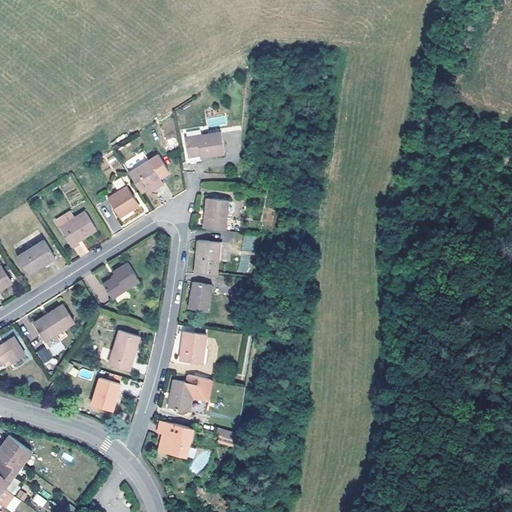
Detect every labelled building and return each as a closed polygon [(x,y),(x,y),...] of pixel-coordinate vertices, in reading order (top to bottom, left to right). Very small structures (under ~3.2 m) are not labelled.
[(189,155),(200,153),(201,156),(226,152),(222,131),(186,137),(189,155)] [(124,163),(142,191),(149,187),(161,180),(160,178),(170,172),(159,154),(150,160),(144,151),(124,163)] [(116,188),(124,185),(121,178),(113,182),(116,188)] [(164,184),(161,180),(149,187),(152,192),(164,184)] [(128,186),(108,198),(121,216),(140,205),(128,186)] [(208,197),(206,227),(226,229),(229,199),(208,197)] [(86,211),(61,227),(73,246),(79,243),(78,241),(97,229),(86,211)] [(243,235),(242,250),(254,251),(256,236),(243,235)] [(20,256),(18,256),(29,274),(56,257),(44,239),(26,251),(20,256)] [(199,240),(196,274),(218,275),(220,247),(210,245),(210,240),(199,240)] [(80,257),(88,251),(82,242),(74,247),(80,257)] [(16,248),(20,256),(26,251),(22,245),(16,248)] [(117,275),(104,283),(112,298),(140,281),(129,262),(114,271),(117,275)] [(0,290),(13,282),(2,265),(0,266),(0,290)] [(194,282),(190,307),(209,310),(213,286),(194,282)] [(64,304),(45,316),(46,318),(36,324),(50,347),(66,336),(62,330),(75,321),(64,304)] [(140,335),(121,330),(110,364),(129,369),(134,352),(136,352),(140,335)] [(207,334),(185,331),(181,360),(203,363),(205,348),(207,334)] [(15,337),(0,345),(0,370),(26,355),(15,337)] [(36,353),(44,364),(53,357),(44,346),(36,353)] [(121,383),(101,377),(92,404),(112,410),(117,392),(119,392),(121,383)] [(195,383),(174,379),(169,407),(205,414),(210,388),(201,386),(199,397),(193,397),(195,383)] [(189,448),(193,428),(161,421),(159,432),(163,433),(167,434),(166,440),(162,439),(160,450),(170,454),(171,451),(185,454),(186,448),(189,448)] [(231,430),(219,427),(217,433),(230,435),(231,430)] [(33,451),(9,435),(6,440),(0,448),(0,492),(2,494),(6,489),(15,476),(24,464),(33,451)] [(24,501),(27,493),(19,490),(16,497),(24,501)] [(36,493),(32,501),(42,508),(47,501),(36,493)]
